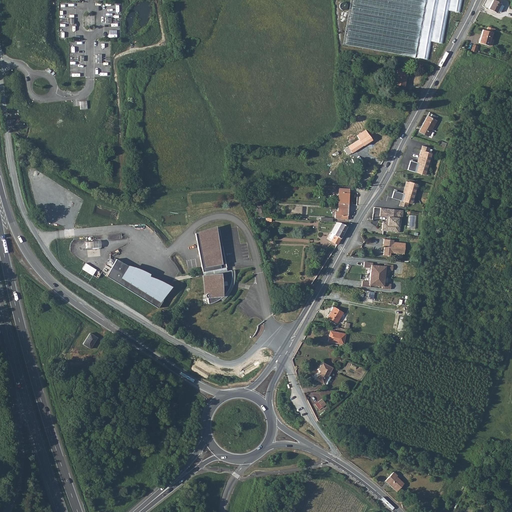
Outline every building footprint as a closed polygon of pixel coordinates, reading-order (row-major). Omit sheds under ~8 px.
[(350,0),(343,44),(415,58),(425,0),(350,0)] [(425,0),(415,58),(428,60),(431,42),(443,44),(449,11),(460,13),(462,0),(425,0)] [(497,11),(501,4),(493,0),(489,8),(496,12),(497,11)] [(495,29),(488,27),(487,31),(483,29),(479,43),(488,46),(492,46),(494,40),(490,38),(491,36),(492,32),(493,33),(495,29)] [(407,71),(397,69),(394,84),(404,86),(407,71)] [(437,117),(429,113),(419,132),(428,136),(436,121),(435,121),(437,117)] [(372,140),(365,130),(357,135),(359,139),(348,147),(344,149),(348,155),(351,153),(372,140)] [(429,148),(422,146),(417,163),(410,160),(407,170),(424,175),(431,153),(428,152),(429,148)] [(415,190),(417,184),(409,181),(408,182),(406,181),(403,193),(393,191),(391,198),(401,201),(399,206),(406,208),(408,203),(411,204),(413,197),(414,197),(416,191),(415,190)] [(338,188),(338,204),(348,204),(348,189),(338,188)] [(259,200),(253,202),(259,217),(263,217),(260,207),(261,207),(259,200)] [(347,220),(348,204),(338,204),(337,212),(335,211),(335,219),(337,219),(347,220)] [(397,210),(378,207),(377,215),(384,216),(386,217),(385,222),(383,221),(380,221),(378,230),(394,232),(394,226),(396,218),(397,210)] [(414,216),(407,215),(404,228),(413,230),(414,216)] [(340,223),(337,222),(331,233),(334,234),(340,223)] [(337,244),(347,226),(340,223),(334,234),(332,237),(330,241),(337,244)] [(202,272),(226,267),(218,229),(195,233),(202,272)] [(394,240),(384,239),(383,243),(385,243),(383,255),(390,255),(391,252),(404,254),(405,243),(393,241),(394,240)] [(117,257),(106,275),(157,307),(168,289),(117,257)] [(372,263),(364,262),(363,267),(370,268),(369,282),(362,281),(361,286),(370,287),(370,285),(382,286),(381,288),(390,289),(391,284),(384,283),(385,270),(392,270),(393,265),(384,264),(384,266),(372,265),(372,263)] [(93,275),(97,269),(86,263),(83,269),(93,275)] [(226,267),(202,272),(203,276),(226,271),(226,267)] [(231,272),(231,270),(226,271),(203,276),(206,293),(205,294),(205,295),(205,296),(205,297),(206,297),(207,297),(208,304),(212,303),(215,302),(218,300),(221,298),(222,297),(221,295),(224,294),(224,295),(226,293),(228,290),(230,286),(231,283),(231,279),(232,276),(231,272)] [(336,323),(343,312),(333,306),(327,317),(336,323)] [(403,332),(406,320),(400,318),(397,331),(403,332)] [(331,331),(330,335),(329,335),(328,341),(343,344),(345,334),(331,331)] [(90,334),(82,346),(90,350),(97,339),(90,334)] [(324,384),(332,368),(322,362),(318,369),(320,370),(315,379),(324,384)] [(326,404),(322,399),(318,402),(322,407),(326,404)] [(396,476),(397,475),(393,472),(385,481),(396,491),(403,483),(396,476)] [(402,493),(397,502),(397,503),(401,503),(406,496),(402,493)]
